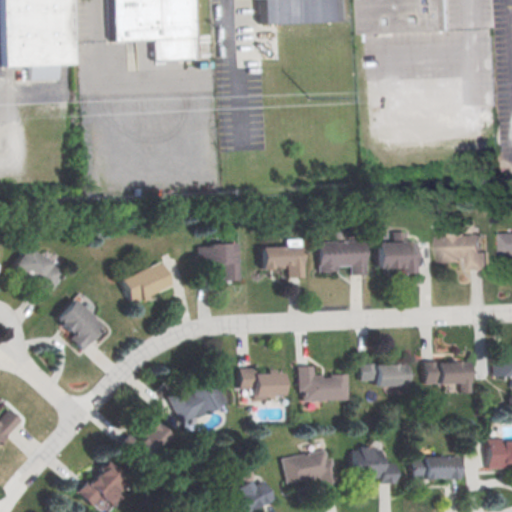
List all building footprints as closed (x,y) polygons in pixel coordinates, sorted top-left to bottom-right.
[(68,0),(72,64),(4,66),(0,0),(68,0)] [(109,0),(190,0),(192,59),(152,60),(151,40),(111,41),(109,0)] [(345,0),(346,19),(259,25),(258,0),(345,0)] [(363,0),(447,0),(449,30),(365,34),(363,0)] [(372,241),(389,241),(389,231),(402,230),(402,240),(412,240),(413,271),(397,272),(397,266),(373,267),(372,241)] [(498,230),(511,230),(511,259),(498,259),(498,230)] [(437,235),(480,233),(481,251),(486,251),(486,269),(467,269),(466,256),(459,256),(459,260),(438,261),(437,235)] [(256,246),(282,245),(282,239),(297,238),(299,276),(284,277),(283,264),(277,264),(277,266),(257,267),(256,246)] [(314,240),(360,238),(361,274),(346,274),(345,265),(333,265),(333,269),(315,270),(314,240)] [(192,246),(205,246),(205,243),(233,241),(235,279),(218,279),(217,264),(193,265),(192,246)] [(10,264),(23,245),(60,271),(44,294),(31,285),(34,281),(10,264)] [(116,279),(156,260),(167,284),(127,303),(116,279)] [(52,317),(70,298),(87,314),(88,313),(101,325),(78,349),(67,339),(71,334),(52,317)] [(488,374),(488,357),(511,357),(511,385),(507,385),(507,374),(488,374)] [(420,382),(420,362),(467,360),(468,391),(456,392),(455,381),(420,382)] [(356,379),(355,363),(403,362),(404,385),(371,386),(371,379),(356,379)] [(298,400),(298,389),(294,390),(293,365),(309,364),(309,373),(318,373),(318,376),(325,376),(325,373),(343,372),(344,398),(298,400)] [(234,388),(234,367),(251,366),(251,372),(261,372),(261,368),(269,368),(269,372),(277,372),(277,393),(248,393),(248,388),(234,388)] [(178,421),(164,394),(178,387),(180,392),(185,389),(182,384),(206,372),(220,400),(178,421)] [(0,411),(4,407),(17,418),(0,435),(0,411)] [(140,462),(125,448),(150,420),(165,434),(140,462)] [(483,437),(500,436),(500,439),(511,438),(511,461),(502,462),(502,466),(484,467),(483,437)] [(346,450),(376,448),(377,463),(391,462),(392,480),(374,481),(374,476),(347,477),(346,450)] [(277,458),(321,449),(323,457),(327,456),(332,481),(317,485),(315,475),(282,482),(277,458)] [(408,457),(456,456),(456,476),(409,477),(408,457)] [(87,505),(72,491),(102,461),(117,475),(107,485),(119,497),(107,509),(94,497),(87,505)] [(229,511),(218,491),(242,477),(247,486),(258,480),(268,497),(241,511),(229,511)]
